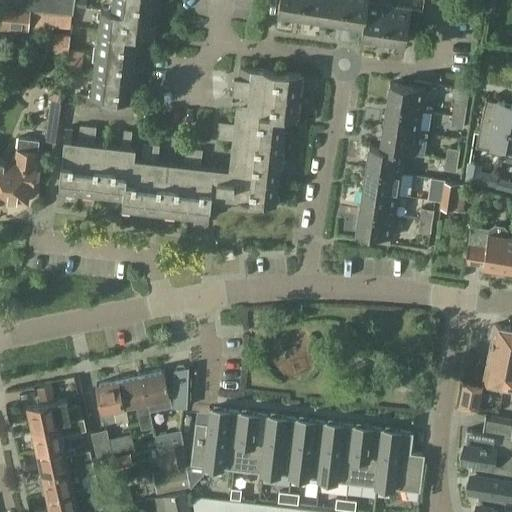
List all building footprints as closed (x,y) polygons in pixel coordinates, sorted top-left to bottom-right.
[(12,9),(13,0),(0,0),(0,8),(12,9)] [(26,10),(26,0),(13,0),(13,9),(26,10)] [(39,11),(39,0),(26,0),(26,10),(39,11)] [(49,12),(49,0),(39,0),(39,11),(49,12)] [(61,0),(49,0),(49,12),(60,13),(61,0)] [(75,0),(62,0),(61,13),(74,14),(75,0)] [(149,15),(151,0),(113,0),(112,9),(138,14),(149,15)] [(300,17),(302,0),(279,0),(277,13),(300,17)] [(322,20),(324,0),(302,0),(300,17),(322,20)] [(343,23),(346,0),(324,0),(322,20),(343,23)] [(362,26),(368,2),(368,0),(346,0),(343,23),(362,26)] [(385,41),(390,5),(390,0),(378,0),(378,3),(368,2),(362,26),(361,37),(385,41)] [(390,5),(385,41),(405,44),(408,28),(418,30),(421,10),(390,5)] [(27,10),(0,8),(0,11),(0,28),(25,31),(27,10)] [(138,14),(112,9),(101,8),(98,32),(136,36),(154,38),(155,25),(148,25),(149,15),(138,14)] [(134,57),(136,36),(98,32),(96,53),(134,57)] [(55,34),(53,50),(68,52),(69,35),(55,34)] [(69,50),(67,70),(80,72),(83,51),(69,50)] [(131,78),(134,57),(96,53),(94,74),(131,78)] [(254,91),(298,96),(301,73),(269,70),(256,68),(255,84),(234,81),(233,88),(254,91)] [(129,101),(131,78),(94,74),(91,95),(79,94),(78,105),(115,109),(116,99),(129,101)] [(386,105),(422,111),(425,88),(390,83),(386,105)] [(296,118),(298,96),(254,91),(233,88),(232,96),(253,98),(252,112),(285,117),(296,118)] [(511,112),(511,103),(486,98),(476,143),(487,146),(487,148),(503,154),(511,112)] [(51,100),(49,111),(60,113),(61,101),(51,100)] [(418,133),(422,111),(386,105),(383,127),(418,133)] [(452,115),(465,117),(467,107),(454,105),(452,115)] [(285,117),(252,112),(241,110),(239,125),(218,123),(217,130),(283,137),(285,117)] [(511,112),(503,154),(503,159),(511,160),(511,112)] [(463,128),(465,117),(452,115),(451,126),(463,128)] [(415,154),(418,133),(383,127),(380,146),(404,152),(415,154)] [(47,128),(45,140),(55,141),(57,130),(47,128)] [(122,196),(127,163),(129,150),(131,131),(123,130),(121,149),(109,148),(104,194),(122,196)] [(280,159),(283,137),(217,130),(217,137),(237,139),(236,154),(280,159)] [(33,183),(38,150),(37,150),(39,140),(18,137),(15,157),(11,157),(10,162),(0,160),(0,198),(1,199),(2,196),(26,200),(29,184),(33,183)] [(86,145),(78,144),(63,142),(58,189),(81,191),(86,145)] [(109,148),(94,146),(86,145),(81,191),(104,194),(109,148)] [(149,165),(152,146),(144,145),(142,164),(127,163),(121,207),(145,210),(149,165)] [(404,152),(380,146),(369,145),(365,168),(401,174),(404,152)] [(166,212),(171,168),(157,166),(160,147),(152,146),(149,165),(145,210),(166,212)] [(446,159),(458,161),(460,150),(447,148),(446,159)] [(193,170),(196,151),(188,150),(185,169),(171,168),(166,212),(188,214),(193,170)] [(209,216),(214,172),(201,171),(204,152),(196,151),(193,170),(188,214),(209,216)] [(278,179),(280,159),(236,154),(233,175),(278,179)] [(457,171),(458,161),(446,159),(444,169),(457,171)] [(479,165),(469,163),(466,179),(475,181),(479,165)] [(398,194),(401,174),(365,168),(362,189),(398,194)] [(278,179),(233,175),(214,172),(210,204),(263,210),(264,202),(275,203),(278,179)] [(425,186),(426,173),(413,172),(413,186),(425,186)] [(440,190),(442,180),(429,178),(428,188),(440,190)] [(499,178),(497,186),(509,189),(510,184),(511,181),(499,178)] [(454,209),(458,186),(445,184),(441,206),(454,209)] [(394,216),(398,194),(362,189),(359,210),(394,216)] [(419,220),(432,222),(433,211),(421,209),(419,220)] [(391,238),(394,216),(359,210),(355,233),(391,238)] [(430,232),(432,222),(419,220),(417,231),(430,232)] [(507,231),(503,226),(495,225),(488,229),(469,227),(464,263),(483,265),(482,266),(511,270),(511,236),(507,236),(507,231)] [(511,386),(511,327),(495,324),(484,381),(511,386)] [(141,374),(147,401),(170,396),(164,369),(141,374)] [(152,426),(147,401),(141,374),(119,379),(125,406),(134,404),(140,429),(152,426)] [(128,419),(125,406),(119,379),(96,384),(102,411),(112,409),(115,422),(128,419)] [(479,412),(484,384),(469,382),(464,409),(479,412)] [(49,384),(37,387),(40,399),(52,396),(49,384)] [(63,398),(27,406),(32,430),(84,419),(81,405),(66,408),(63,398)] [(225,459),(254,465),(264,412),(237,407),(233,426),(221,423),(216,446),(227,449),(225,459)] [(254,465),(281,470),(290,417),(264,412),(254,465)] [(511,418),(490,414),(488,423),(468,419),(464,436),(477,439),(511,444),(511,418)] [(281,470),(309,474),(317,421),(290,417),(281,470)] [(37,452),(64,446),(61,434),(86,429),(84,419),(32,430),(37,452)] [(309,474),(338,480),(347,426),(317,421),(309,474)] [(338,480),(363,484),(373,430),(347,426),(338,480)] [(97,454),(112,450),(107,428),(92,432),(97,454)] [(363,484),(385,489),(396,434),(373,430),(363,484)] [(408,493),(405,511),(421,511),(426,486),(412,483),(419,438),(396,434),(385,489),(408,493)] [(155,437),(157,448),(166,446),(168,446),(165,435),(155,437)] [(511,444),(477,439),(473,458),(484,460),(511,465),(511,444)] [(171,468),(184,465),(180,443),(168,446),(166,446),(171,468)] [(42,473),(90,463),(87,450),(66,455),(64,446),(37,452),(42,473)] [(129,453),(115,457),(118,468),(132,464),(129,453)] [(511,465),(484,460),(480,480),(492,483),(511,486),(511,465)] [(46,495),(74,489),(71,478),(92,474),(90,463),(42,473),(44,483),(41,485),(43,492),(46,493),(46,495)] [(166,490),(184,487),(181,470),(163,474),(166,490)] [(511,486),(492,483),(489,504),(511,508),(511,486)] [(50,511),(70,511),(93,507),(88,486),(74,489),(46,495),(50,511)] [(242,489),(232,488),(230,498),(240,499),(242,489)] [(191,511),(187,490),(164,495),(167,511),(191,511)] [(289,492),(279,491),(278,501),(288,503),(289,492)] [(299,494),(289,492),(288,503),(298,504),(299,494)] [(323,511),(191,496),(193,511),(323,511)] [(346,499),(336,498),(335,508),(345,509),(346,499)] [(356,500),(346,499),(345,509),(355,510),(356,500)]
